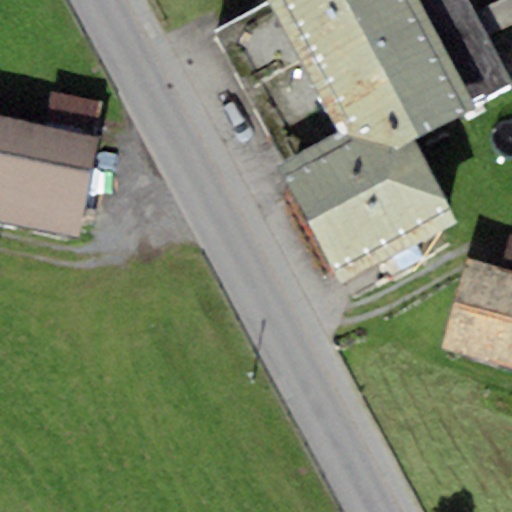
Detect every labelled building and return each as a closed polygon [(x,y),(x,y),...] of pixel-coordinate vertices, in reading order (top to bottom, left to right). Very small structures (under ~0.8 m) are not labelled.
[(456,225),(412,142),(475,109),(470,100),(507,81),(464,0),(267,0),(337,135),(278,166),(341,285),(456,225)] [(46,127),(95,137),(102,101),(53,92),(46,127)] [(0,221),(80,238),(100,139),(95,137),(46,127),(0,118),(0,221)] [(501,269),(511,272),(511,236),(501,269)] [(511,272),(501,269),(466,258),(439,345),(511,367),(511,272)]
